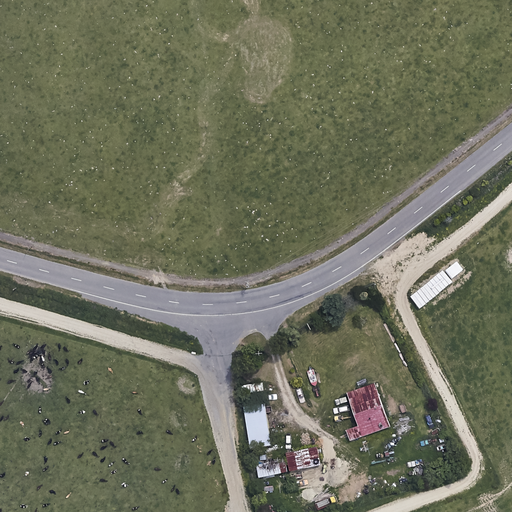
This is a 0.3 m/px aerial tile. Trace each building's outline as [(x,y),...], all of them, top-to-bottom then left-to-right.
[(264,391),(262,382),(242,385),(243,394),(264,391)] [(391,427),(375,383),(348,392),(360,426),(348,430),(351,440),(391,427)] [(271,445),(266,404),(245,407),(250,448),(271,445)] [(286,451),(290,471),(322,465),(318,444),(286,451)] [(288,472),(285,460),(256,465),(259,478),(288,472)] [(307,506),(303,490),(296,492),(300,508),(307,506)]
